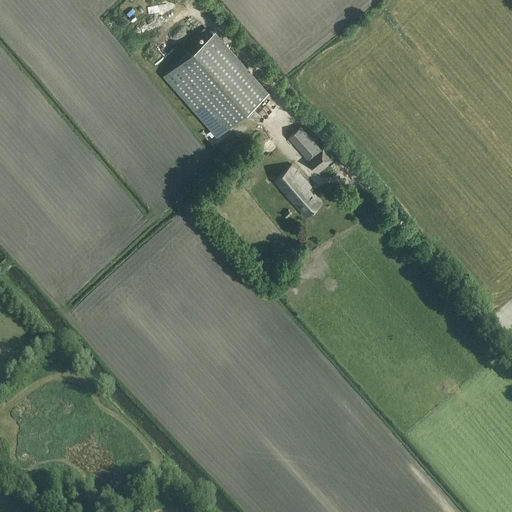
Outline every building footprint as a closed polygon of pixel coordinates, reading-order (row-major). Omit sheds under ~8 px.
[(172,0),(165,7),(170,13),(184,0),(172,0)] [(163,76),(217,137),(269,90),(216,30),(163,76)] [(168,42),(157,54),(165,62),(177,50),(168,42)] [(289,138),(304,158),(317,148),(301,128),(289,138)] [(307,159),(318,173),(328,165),(327,164),(332,160),(333,161),(334,160),(323,146),(307,159)] [(299,162),(308,172),(311,169),(303,159),(299,162)] [(306,217),(321,203),(309,189),(311,187),(291,164),(273,180),(297,209),(300,210),(306,217)] [(284,214),(288,219),(293,214),(289,210),(284,214)]
